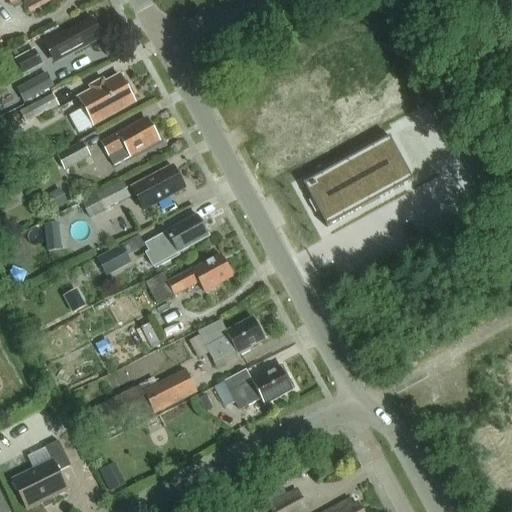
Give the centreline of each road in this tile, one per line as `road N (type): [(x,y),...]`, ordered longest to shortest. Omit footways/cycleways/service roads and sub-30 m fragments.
road 1 (unclassified): [(355,401),(163,49)]
road 2 (unclassified): [(139,511),(355,401)]
road 3 (unclassified): [(438,511),(403,445),(355,401)]
